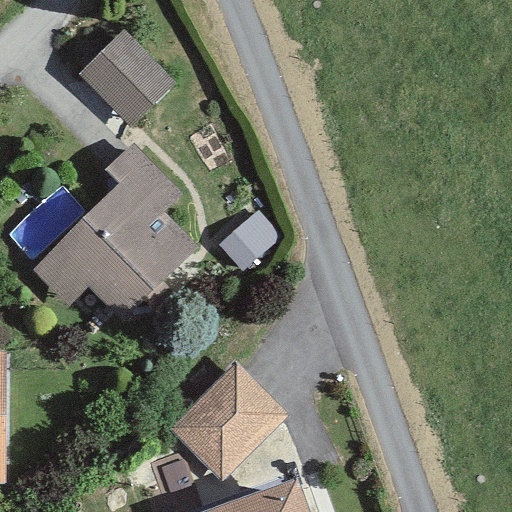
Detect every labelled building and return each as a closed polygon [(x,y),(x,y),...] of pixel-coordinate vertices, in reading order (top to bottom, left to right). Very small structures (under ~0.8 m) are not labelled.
[(175,88),(132,28),(78,66),(121,126),(175,88)] [(187,194),(135,142),(107,169),(122,184),(36,269),(71,304),(89,286),(124,322),(201,246),(168,213),(187,194)] [(93,156),(15,234),(42,261),(119,182),(93,156)] [(282,237),(258,211),(220,245),(243,271),(282,237)] [(288,412),(236,362),(171,429),(222,479),(288,412)] [(308,511),(297,479),(204,511),(308,511)]
